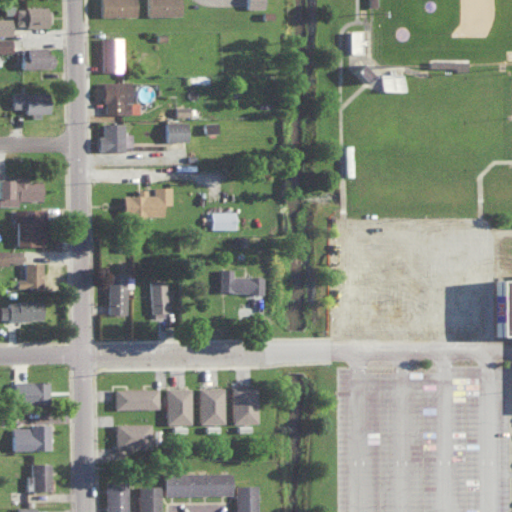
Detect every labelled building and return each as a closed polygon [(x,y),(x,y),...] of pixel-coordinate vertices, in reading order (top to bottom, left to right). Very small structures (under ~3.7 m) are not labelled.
[(97,0),(131,0),(131,15),(97,15),(97,0)] [(143,0),(178,0),(179,13),(144,14),(143,0)] [(262,0),(263,8),(244,8),(243,0),(262,0)] [(11,6),(12,24),(22,24),(23,28),(49,27),(48,5),(11,6)] [(0,33),(9,33),(9,17),(0,17),(0,33)] [(360,29),(346,29),(346,51),(360,51),(360,29)] [(98,34),(118,33),(120,68),(99,69),(98,34)] [(0,37),(0,51),(10,51),(10,37),(0,37)] [(19,67),(48,66),(48,46),(19,46),(19,67)] [(439,67),(464,67),(464,59),(439,59),(439,67)] [(362,81),(369,74),(357,62),(350,69),(362,81)] [(379,88),(399,88),(399,72),(379,72),(379,88)] [(99,80),(127,79),(128,100),(118,100),(118,112),(100,113),(99,80)] [(47,111),(46,90),(9,91),(10,107),(23,106),(23,114),(39,114),(39,111),(47,111)] [(162,120),(185,120),(186,140),(162,140),(162,120)] [(95,134),(100,134),(100,121),(122,121),(122,131),(128,131),(128,148),(95,148),(95,134)] [(214,131),(214,121),(201,121),(201,132),(214,131)] [(0,176),(11,176),(11,173),(26,174),(25,180),(41,180),(41,201),(15,200),(15,204),(0,204),(0,176)] [(117,193),(133,194),(133,187),(141,188),(144,193),(147,194),(148,183),(170,183),(169,203),(158,203),(157,215),(145,214),(144,225),(116,224),(117,193)] [(40,244),(41,208),(13,207),(12,244),(40,244)] [(207,210),(233,209),(233,227),(208,228),(207,210)] [(0,248),(18,248),(18,261),(9,261),(9,266),(0,266),(0,248)] [(14,277),(14,286),(40,286),(40,261),(21,261),(21,277),(14,277)] [(215,265),(229,265),(229,273),(263,276),(262,295),(213,292),(215,265)] [(103,271),(124,270),(124,313),(104,313),(103,271)] [(511,277),(492,278),(492,334),(511,334),(511,277)] [(146,279),(163,278),(165,311),(148,312),(146,279)] [(0,306),(7,306),(7,301),(15,301),(15,298),(40,298),(41,318),(27,318),(27,320),(8,320),(7,318),(0,318),(0,306)] [(10,378),(46,377),(46,402),(10,402),(10,378)] [(195,384),(221,384),(221,423),(195,423),(195,384)] [(230,385),(257,384),(257,421),(230,422),(230,385)] [(112,387),(153,385),(154,405),(113,407),(112,387)] [(162,385),(187,385),(187,423),(162,423),(162,385)] [(10,426),(29,425),(28,422),(46,421),(47,447),(11,449),(10,426)] [(148,421),(112,422),(112,448),(148,447),(148,421)] [(48,462),(28,461),(28,474),(24,474),(24,489),(48,489),(48,462)] [(160,471),(228,471),(228,492),(160,492),(160,471)] [(103,511),(124,511),(124,479),(102,480),(103,511)] [(134,511),(134,482),(157,482),(157,511),(134,511)] [(232,511),(232,485),(254,484),(254,511),(232,511)]
